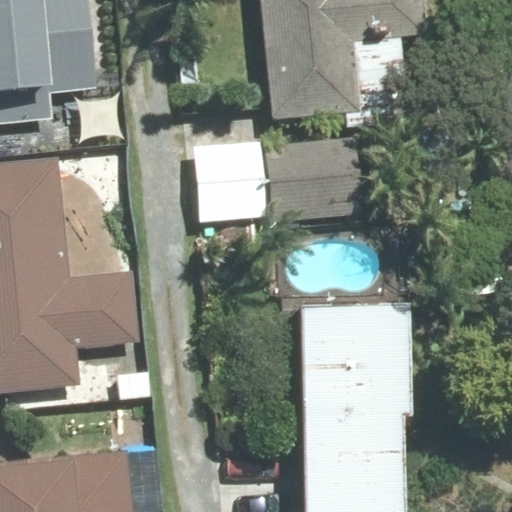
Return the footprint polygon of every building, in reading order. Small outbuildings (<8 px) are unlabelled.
[(0,0),(0,129),(50,124),(48,97),(95,92),(85,0),(0,0)] [(256,0),(268,120),(359,111),(353,44),(427,37),(423,0),(256,0)] [(342,145),(181,154),(186,229),(347,219),(342,145)] [(55,159),(0,164),(0,393),(75,387),(72,351),(137,346),(131,276),(66,282),(55,159)] [(409,511),(405,307),(293,309),(297,511),(409,511)] [(127,511),(122,453),(0,464),(0,511),(127,511)]
